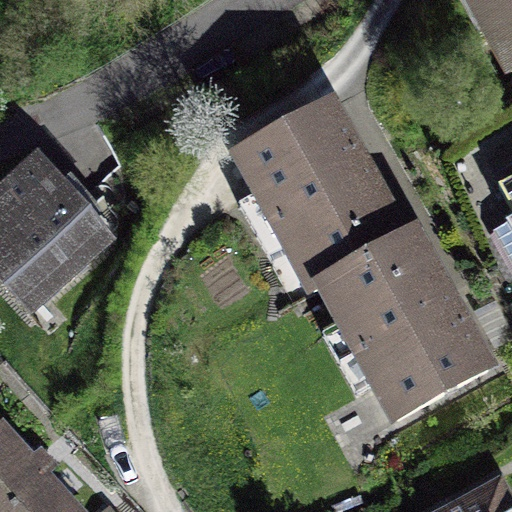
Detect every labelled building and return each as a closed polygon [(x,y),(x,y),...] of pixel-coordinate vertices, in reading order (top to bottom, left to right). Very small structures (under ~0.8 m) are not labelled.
[(511,70),(511,0),(479,0),(495,29),(489,32),(511,71),(511,70)] [(324,116),(224,172),(300,299),(396,242),(324,116)] [(106,247),(27,165),(0,190),(0,300),(25,325),(106,247)] [(511,182),(499,190),(511,212),(511,223),(494,233),(511,265),(511,182)] [(300,299),(385,444),(499,378),(415,233),(300,299)] [(71,511),(0,436),(0,511),(71,511)] [(511,511),(502,494),(469,511),(511,511)]
